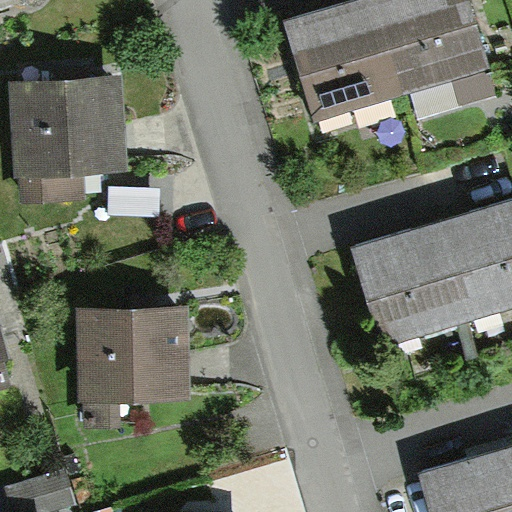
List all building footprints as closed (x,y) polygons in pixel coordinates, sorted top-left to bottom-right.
[(0,0),(0,8),(21,2),(20,0),(0,0)] [(286,22),(317,120),(451,79),(460,106),(497,95),(467,0),(357,0),(340,6),(286,22)] [(10,83),(14,178),(21,177),(22,203),(85,201),(84,176),(126,174),(122,79),(79,80),(10,83)] [(161,189),(110,187),(109,213),(160,215),(161,189)] [(355,248),(385,348),(511,312),(511,201),(475,212),(408,232),(355,248)] [(78,403),(83,403),(83,429),(121,428),(120,405),(194,402),(191,305),(153,306),(153,285),(122,286),(122,306),(75,308),(78,403)] [(4,359),(9,357),(0,325),(0,387),(11,384),(4,359)] [(419,476),(430,511),(511,511),(511,448),(478,459),(419,476)] [(66,468),(4,484),(11,511),(44,511),(76,504),(66,468)] [(213,511),(213,503),(189,503),(189,511),(213,511)]
